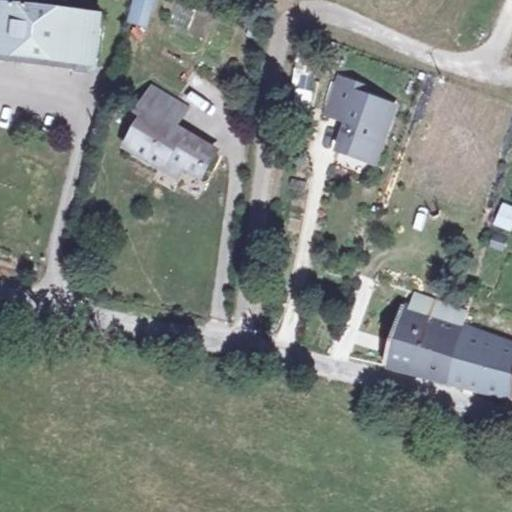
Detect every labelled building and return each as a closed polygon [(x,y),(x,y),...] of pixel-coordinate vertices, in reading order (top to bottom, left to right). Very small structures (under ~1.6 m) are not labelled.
[(137,0),(131,23),(146,27),(153,0),(137,0)] [(0,57),(3,55),(73,63),(73,64),(79,72),(91,72),(97,67),(103,17),(52,11),(52,8),(50,5),(38,4),(36,6),(35,9),(0,4),(0,57)] [(187,29),(192,11),(174,6),(169,24),(187,29)] [(253,24),(250,36),(260,38),(263,26),(253,24)] [(303,80),(294,122),(306,124),(314,83),(303,80)] [(364,88),(342,80),(331,109),(352,116),(340,152),(376,165),(396,107),(362,95),(364,88)] [(181,137),(173,132),(186,110),(154,91),(140,114),(151,121),(147,128),(142,126),(129,148),(165,169),(171,159),(186,168),(202,177),(217,153),(184,133),(181,137)] [(186,168),(171,159),(165,169),(180,178),(186,168)] [(510,233),(511,228),(511,206),(500,202),(491,226),(510,233)] [(468,313),(418,295),(413,309),(465,328),(469,314),(468,313)] [(451,384),(465,328),(413,309),(404,306),(386,367),(451,384)] [(511,344),(465,328),(451,384),(511,399),(511,344)]
